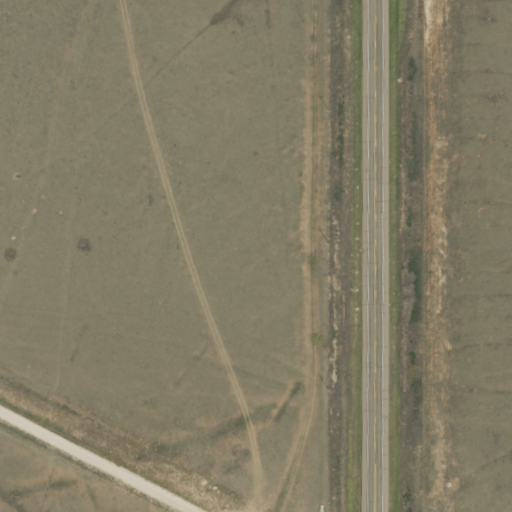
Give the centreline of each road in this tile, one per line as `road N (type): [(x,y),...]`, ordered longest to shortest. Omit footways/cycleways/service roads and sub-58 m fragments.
road 1 (primary): [(381,511),(382,0)]
road 2 (residential): [(225,511),(0,398)]
road 3 (residential): [(383,343),(511,329)]
